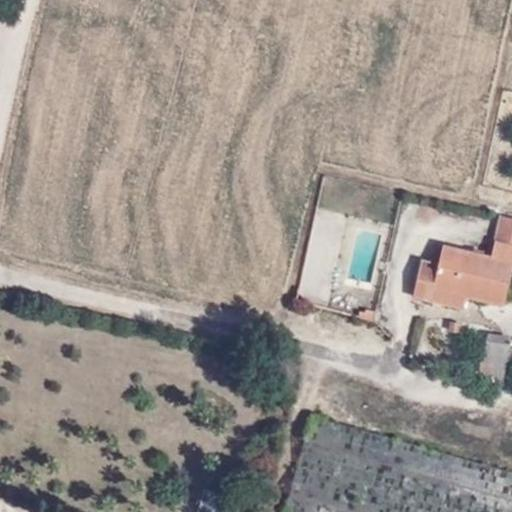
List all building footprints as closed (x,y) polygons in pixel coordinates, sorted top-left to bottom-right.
[(511,91),(504,89),(483,184),(511,190),(511,91)] [(511,213),(499,211),(494,234),(511,238),(511,213)] [(511,238),(494,234),(491,247),(445,238),(440,257),(423,253),(413,291),(467,305),(468,292),(506,300),(511,269),(511,238)] [(490,333),(486,360),(507,361),(511,337),(490,333)] [(283,511),(511,511),(511,473),(309,419),(283,511)] [(199,511),(226,511),(227,492),(200,491),(199,511)]
